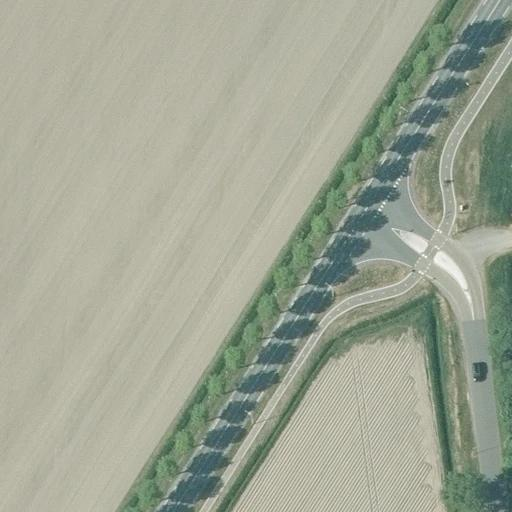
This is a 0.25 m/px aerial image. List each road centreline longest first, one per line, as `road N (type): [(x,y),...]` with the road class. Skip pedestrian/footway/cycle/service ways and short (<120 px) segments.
road 1 (primary): [(173,511),(364,213)]
road 2 (unclassified): [(498,511),(463,286),(451,269),(364,213)]
road 3 (primary): [(364,213),(499,0)]
